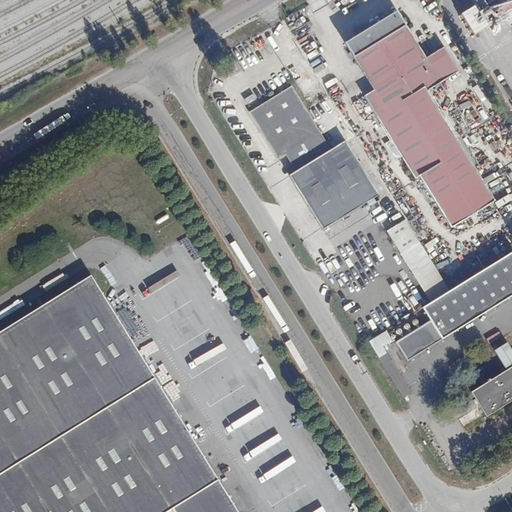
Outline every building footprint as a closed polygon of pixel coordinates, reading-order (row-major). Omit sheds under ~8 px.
[(511,14),(503,0),(496,0),(486,6),(496,23),(511,14)] [(397,10),(344,42),(347,46),(400,14),(397,10)] [(426,57),(400,14),(347,46),(374,90),(363,96),(415,179),(419,176),(452,228),(495,201),(427,92),(460,72),(444,46),(426,57)] [(511,33),(503,39),(511,55),(511,33)] [(241,68),(235,57),(227,61),(227,62),(233,72),(241,68)] [(331,150),(291,86),(249,112),(278,159),(285,155),(292,150),(303,167),(295,172),(289,176),(322,230),(379,195),(346,141),(331,150)] [(303,167),(292,150),(285,155),(295,172),(303,167)] [(407,362),(511,296),(511,252),(422,308),(430,321),(395,343),(407,362)] [(92,277),(0,333),(0,511),(238,511),(212,469),(92,277)] [(511,398),(511,349),(509,344),(496,352),(506,369),(472,391),(487,414),(511,398)] [(407,386),(392,362),(386,366),(399,390),(407,386)]
